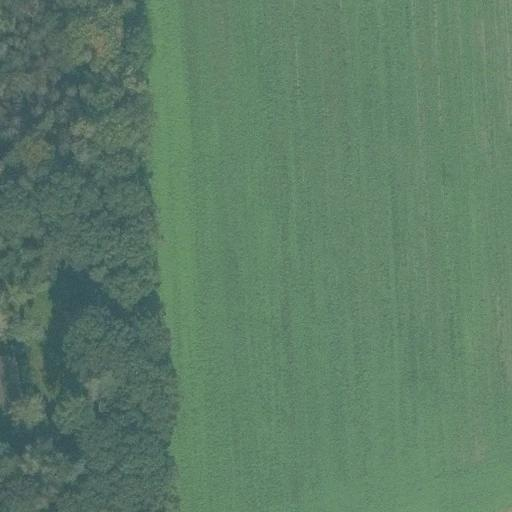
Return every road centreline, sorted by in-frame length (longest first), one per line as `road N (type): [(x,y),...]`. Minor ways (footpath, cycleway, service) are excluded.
road 1 (track): [(0,263),(111,228),(123,511)]
road 2 (track): [(96,0),(111,228)]
